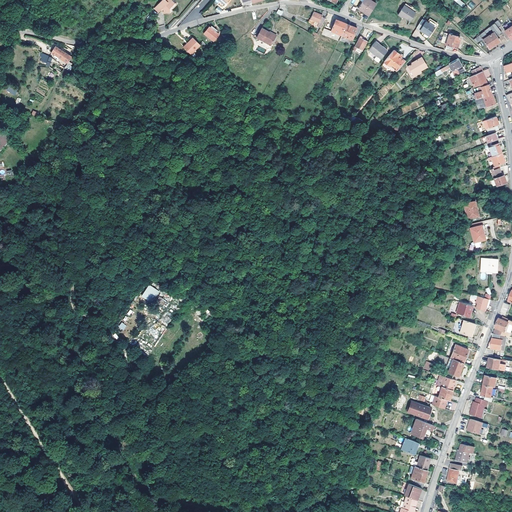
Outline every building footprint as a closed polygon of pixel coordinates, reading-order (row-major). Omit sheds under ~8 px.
[(163,0),(157,8),(153,12),(157,16),(160,12),(163,12),(163,16),(168,16),(172,12),(169,10),(174,5),(167,0),(163,0)] [(367,12),(371,15),(377,4),(370,0),(366,0),(365,2),(364,2),(360,9),(366,13),(367,12)] [(398,15),(401,18),(402,16),(404,18),(410,21),(418,10),(412,6),(411,8),(405,4),(398,15)] [(319,29),(324,20),(321,18),(321,17),(314,13),(309,20),(309,19),(306,23),(317,29),(317,28),(319,29)] [(417,28),(429,36),(435,27),(422,19),(417,28)] [(346,24),(336,20),(331,31),(341,36),(351,40),(356,28),(346,24)] [(511,25),(511,24),(510,21),(502,27),(504,31),(511,25)] [(500,41),(497,37),(502,33),(498,28),(494,23),(489,27),(493,33),(483,40),(489,49),(497,43),(500,41)] [(219,39),(209,29),(203,35),(213,45),(219,39)] [(255,39),(269,46),(274,37),(267,34),(267,33),(260,30),(255,39)] [(460,38),(454,36),(450,35),(449,34),(445,49),(451,50),(452,47),(457,48),(460,38)] [(482,39),(479,35),(473,40),(476,43),(482,39)] [(340,39),(338,40),(349,45),(351,40),(341,36),(340,39)] [(359,37),(352,50),(353,51),(354,51),(356,48),(362,51),(367,42),(359,37)] [(182,48),(189,56),(199,47),(192,39),(182,48)] [(381,60),(387,51),(375,42),(369,50),(381,60)] [(47,56),(59,61),(63,55),(51,49),(47,56)] [(393,67),(403,55),(400,52),(398,54),(394,50),(384,61),(390,66),(391,65),(393,67)] [(403,55),(393,67),(397,70),(404,61),(401,58),(404,55),(403,55)] [(426,70),(431,65),(423,57),(418,63),(419,64),(413,70),(421,78),(427,71),(426,70)] [(452,72),(454,76),(455,75),(463,70),(458,60),(440,70),(442,73),(449,69),(449,68),(450,68),(452,72)] [(352,64),(347,61),(342,69),(347,72),(352,64)] [(397,70),(398,71),(406,63),(404,61),(397,70)] [(471,71),(473,75),(482,71),(483,71),(481,67),(471,71)] [(474,87),(487,83),(485,79),(482,71),(473,75),(470,77),(474,87)] [(477,99),(474,100),(477,110),(495,105),(493,100),(492,94),(490,90),(488,84),(479,87),(481,92),(475,94),(477,99)] [(15,95),(17,89),(8,86),(6,91),(15,95)] [(496,116),(487,120),(490,128),(487,129),(489,134),(499,130),(498,125),(499,125),(496,116)] [(492,142),(498,139),(497,136),(495,132),(486,136),(488,143),(492,142)] [(492,156),(502,153),(498,144),(500,143),(498,139),(492,142),(493,145),(489,147),(492,156)] [(504,160),(502,153),(492,156),(491,157),(492,161),(494,166),(498,164),(500,168),(506,166),(504,160)] [(504,177),(503,175),(508,173),(507,165),(506,166),(500,168),(494,170),(494,169),(483,173),(484,177),(491,174),(493,177),(494,179),(496,186),(508,182),(508,175),(504,177)] [(8,186),(0,175),(0,187),(1,187),(3,190),(8,186)] [(479,216),(475,201),(464,204),(468,219),(479,216)] [(481,226),(470,229),(476,248),(482,247),(480,242),(485,240),(481,226)] [(498,260),(481,260),(481,273),(497,274),(498,260)] [(152,299),(158,290),(150,284),(144,294),(152,299)] [(486,308),(488,296),(477,294),(476,302),(478,302),(477,306),(486,308)] [(156,302),(165,308),(168,302),(159,297),(156,302)] [(459,302),(457,310),(470,315),(472,305),(459,302)] [(506,316),(509,304),(504,303),(500,314),(506,316)] [(509,337),(511,328),(508,326),(509,322),(499,319),(498,323),(496,328),(500,330),(498,335),(507,336),(509,337)] [(475,324),(464,321),(461,334),(472,336),(475,324)] [(122,322),(118,327),(123,330),(127,326),(122,322)] [(504,351),(507,336),(498,335),(494,334),(493,338),(492,338),(492,343),(491,349),(504,351)] [(456,345),(451,358),(452,359),(448,372),(445,371),(445,375),(452,378),(453,375),(458,377),(463,363),(468,350),(456,345)] [(490,357),(488,368),(502,371),(503,364),(500,364),(500,360),(490,357)] [(426,361),(423,369),(430,371),(433,363),(426,361)] [(442,386),(453,390),(455,380),(443,376),(440,375),(436,386),(442,387),(442,386)] [(486,375),(484,385),(494,387),(496,388),(505,389),(507,380),(486,375)] [(494,387),(484,385),(482,395),(487,396),(486,400),(488,401),(492,402),(493,397),(492,397),(494,387)] [(442,387),(438,397),(447,400),(449,401),(453,391),(453,390),(442,386),(442,387)] [(444,409),(447,400),(438,397),(435,396),(432,405),(444,409)] [(486,400),(477,398),(476,402),(474,410),(471,410),(470,415),(482,418),(484,409),(485,405),(487,406),(488,401),(486,400)] [(431,408),(412,402),(409,412),(427,418),(431,408)] [(414,428),(431,435),(433,429),(432,428),(433,425),(417,419),(414,428)] [(484,423),(471,419),(470,423),(469,427),(468,427),(467,431),(480,434),(483,427),(484,423)] [(431,435),(414,428),(412,432),(429,439),(431,435)] [(414,455),(414,453),(418,443),(407,439),(406,438),(401,450),(414,455)] [(462,444),(460,450),(470,452),(474,453),(475,447),(462,444)] [(458,456),(469,458),(470,452),(460,450),(458,456)] [(426,469),(430,458),(421,455),(417,467),(426,469)] [(468,477),(469,472),(462,471),(463,466),(452,463),(450,468),(448,481),(457,483),(459,475),(468,477)] [(426,469),(417,467),(415,467),(411,479),(415,480),(413,484),(423,487),(425,483),(423,482),(427,470),(426,469)] [(417,500),(421,488),(409,484),(408,484),(404,495),(417,500)] [(413,511),(414,511),(415,506),(417,500),(404,496),(402,503),(401,507),(399,511),(413,511)]
